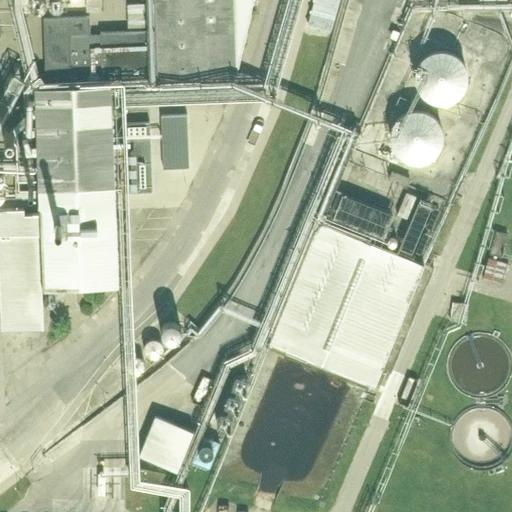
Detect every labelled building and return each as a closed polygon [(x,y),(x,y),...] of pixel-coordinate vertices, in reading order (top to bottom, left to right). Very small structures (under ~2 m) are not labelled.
[(247,0),(157,0),(158,80),(228,74),(247,0)] [(469,101),(474,94),(478,79),(468,57),(446,49),(445,49),(420,62),(416,86),(425,102),(447,110),(469,101)] [(123,96),(122,91),(45,92),(48,284),(125,283),(123,96)] [(441,160),(445,154),(449,138),(440,117),(418,108),(416,108),(391,122),(388,145),(397,161),(419,170),(441,160)] [(1,214),(1,325),(41,325),(41,214),(1,214)] [(430,269),(319,224),(269,345),(380,390),(430,269)]
